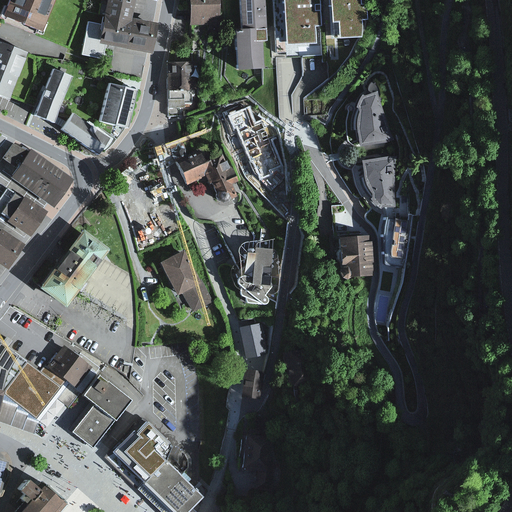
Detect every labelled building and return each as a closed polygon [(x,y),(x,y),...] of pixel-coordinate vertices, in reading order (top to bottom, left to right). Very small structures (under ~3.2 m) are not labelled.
[(4,0),(0,11),(0,19),(36,34),(49,0),(4,0)] [(108,0),(106,16),(126,19),(132,20),(134,0),(108,0)] [(218,0),(185,0),(186,26),(220,24),(218,0)] [(267,0),(239,0),(241,27),(232,27),(234,70),(266,68),(264,42),(270,42),(267,0)] [(274,0),(275,16),(284,15),(282,0),(274,0)] [(323,24),(321,0),(284,0),(287,42),(316,40),(316,25),(323,24)] [(331,0),(332,21),(337,20),(338,36),(363,35),(362,17),(368,17),(367,0),(331,0)] [(100,15),(99,26),(96,42),(105,43),(104,50),(120,53),(126,19),(106,16),(100,15)] [(132,20),(126,19),(120,53),(145,57),(150,22),(132,20)] [(99,26),(87,24),(82,58),(102,61),(104,50),(105,43),(96,42),(99,26)] [(277,25),(278,52),(286,51),(285,25),(277,25)] [(25,52),(0,42),(0,94),(8,98),(25,52)] [(196,63),(166,64),(167,90),(196,90),(196,63)] [(71,77),(53,69),(44,89),(33,116),(52,123),(71,77)] [(368,83),(369,91),(378,89),(377,81),(368,83)] [(135,90),(104,82),(95,122),(126,130),(135,90)] [(196,90),(167,90),(167,107),(196,106),(196,90)] [(389,143),(377,91),(357,96),(345,114),(350,147),(389,143)] [(253,159),(261,178),(271,174),(270,171),(283,166),(272,138),(274,137),(269,125),(264,127),(262,123),(254,126),(248,109),(230,116),(235,128),(237,127),(251,160),(253,159)] [(107,138),(71,113),(60,129),(96,154),(107,138)] [(9,177),(30,192),(50,164),(30,150),(27,153),(13,143),(2,158),(16,168),(9,177)] [(201,153),(175,164),(184,184),(202,177),(205,184),(208,183),(213,193),(219,190),(238,182),(232,170),(222,175),(213,156),(204,160),(201,153)] [(398,208),(397,157),(352,161),(355,187),(376,210),(398,208)] [(72,180),(50,164),(30,192),(52,208),(72,180)] [(45,213),(7,188),(0,198),(0,217),(29,237),(45,213)] [(22,245),(5,232),(0,238),(0,261),(7,267),(22,245)] [(64,308),(74,295),(84,281),(102,258),(107,251),(82,233),(37,288),(64,308)] [(370,276),(368,242),(361,243),(360,237),(335,238),(337,278),(370,276)] [(254,248),(254,250),(245,250),(243,280),(251,280),(251,282),(269,283),(272,249),(254,248)] [(158,264),(176,297),(199,285),(181,252),(158,264)] [(246,355),(248,354),(251,367),(262,364),(259,352),(269,349),(263,324),(239,330),(246,355)] [(0,402),(3,394),(20,356),(7,346),(0,340),(0,402)] [(81,396),(97,376),(63,345),(42,371),(22,401),(17,407),(41,426),(72,388),(81,396)] [(309,349),(286,353),(291,384),(314,380),(309,349)] [(40,370),(20,356),(3,394),(22,401),(42,371),(40,370)] [(246,369),(243,394),(263,397),(266,371),(246,369)] [(97,376),(81,396),(83,398),(92,406),(113,422),(115,424),(132,404),(97,376)] [(92,406),(70,432),(91,449),(99,439),(113,422),(92,406)] [(111,454),(144,483),(163,462),(156,455),(164,445),(143,427),(136,436),(131,432),(115,450),(111,454)] [(245,468),(259,469),(257,486),(274,488),(277,461),(270,460),(273,435),(250,432),(245,468)] [(141,486),(169,511),(185,511),(191,507),(203,493),(166,459),(163,462),(144,483),(141,486)] [(25,499),(13,511),(56,511),(64,503),(51,493),(39,483),(34,488),(25,480),(21,486),(16,491),(25,499)] [(185,511),(169,511),(141,486),(137,490),(159,511),(196,511),(197,511),(191,507),(185,511)]
